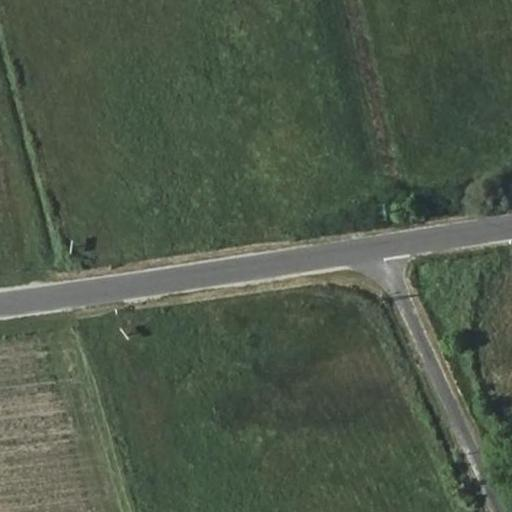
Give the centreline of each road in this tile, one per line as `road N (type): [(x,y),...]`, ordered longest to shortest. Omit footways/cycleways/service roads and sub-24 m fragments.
road 1 (tertiary): [(0,291),(383,248)]
road 2 (residential): [(500,511),(383,248)]
road 3 (tertiary): [(383,248),(511,228)]
